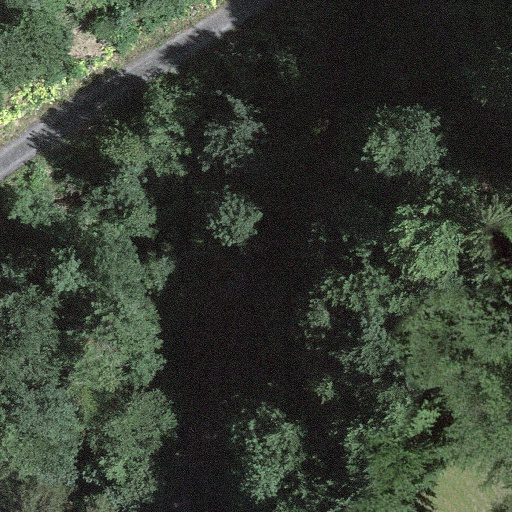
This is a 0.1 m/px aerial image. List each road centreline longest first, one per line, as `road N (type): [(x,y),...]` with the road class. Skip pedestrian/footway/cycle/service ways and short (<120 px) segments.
road 1 (track): [(0,166),(250,0)]
road 2 (track): [(428,0),(470,82),(511,140)]
